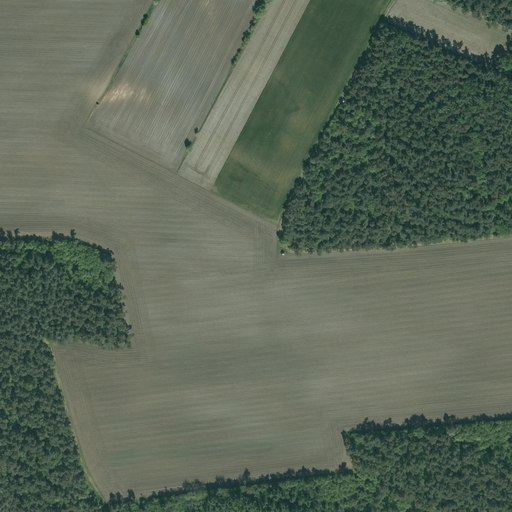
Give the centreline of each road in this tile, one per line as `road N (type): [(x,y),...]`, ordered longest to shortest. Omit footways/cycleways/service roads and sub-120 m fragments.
road 1 (track): [(383,247),(294,254),(278,237),(289,200),(394,0)]
road 2 (track): [(0,328),(51,339),(84,470),(113,511)]
